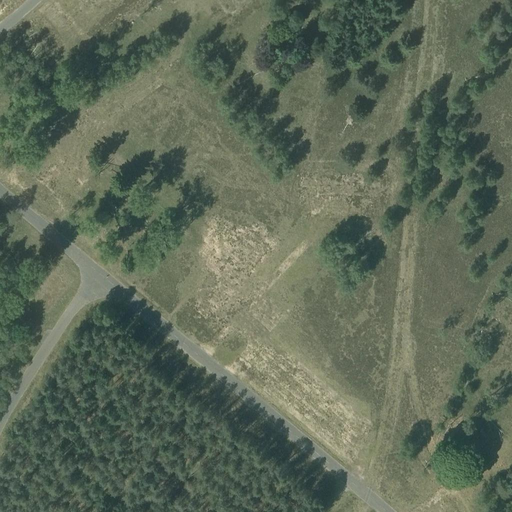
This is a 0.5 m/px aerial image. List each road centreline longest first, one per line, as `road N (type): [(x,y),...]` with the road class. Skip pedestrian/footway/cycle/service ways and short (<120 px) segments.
road 1 (track): [(99,273),(386,511)]
road 2 (track): [(99,273),(0,421)]
road 3 (track): [(0,191),(99,273)]
